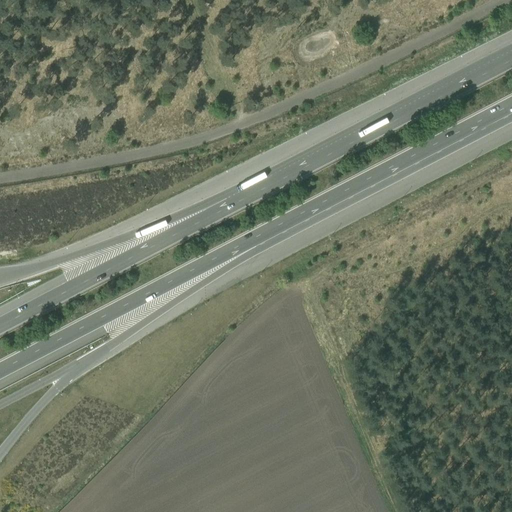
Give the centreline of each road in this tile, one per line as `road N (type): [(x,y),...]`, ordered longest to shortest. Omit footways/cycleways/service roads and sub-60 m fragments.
road 1 (unclassified): [(0,176),(193,141),(322,89),(502,0)]
road 2 (motorway): [(511,56),(240,198)]
road 3 (motorway): [(0,371),(263,234)]
road 4 (motorway): [(263,234),(511,105)]
road 5 (motorway): [(240,198),(0,323)]
road 6 (motorway): [(240,198),(9,274)]
road 7 (motorway): [(78,367),(238,262),(263,234)]
